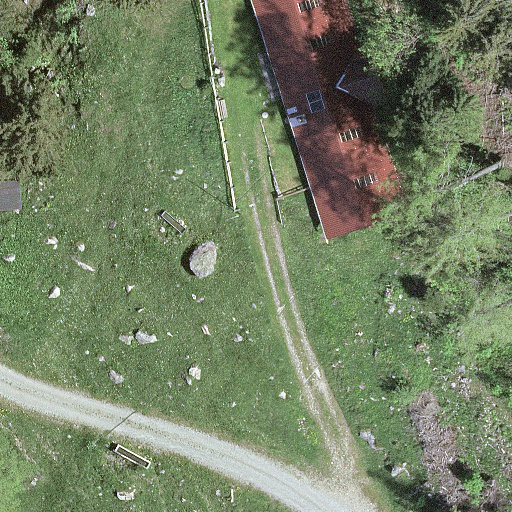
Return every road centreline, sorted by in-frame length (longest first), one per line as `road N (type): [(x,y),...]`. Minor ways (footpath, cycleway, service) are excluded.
road 1 (track): [(248,131),(279,271),(345,464),(344,489),(325,507)]
road 2 (track): [(0,378),(272,479),(331,511)]
